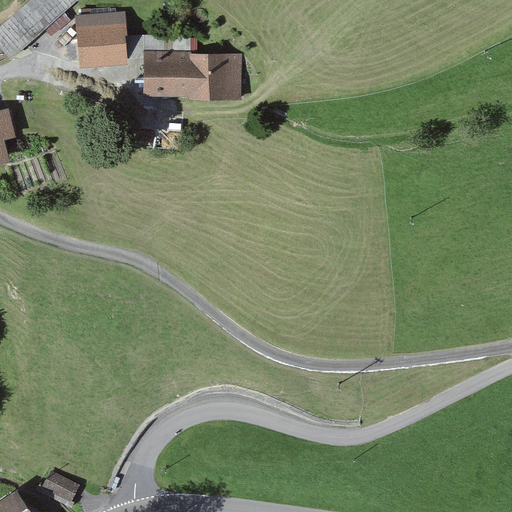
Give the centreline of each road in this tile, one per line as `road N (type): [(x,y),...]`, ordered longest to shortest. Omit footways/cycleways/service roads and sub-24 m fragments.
road 1 (track): [(511,349),(355,367),(273,355),(152,267),(0,219)]
road 2 (unclassified): [(137,511),(141,468),(155,438),(186,417),(246,411),(320,435),(367,437),(511,365)]
